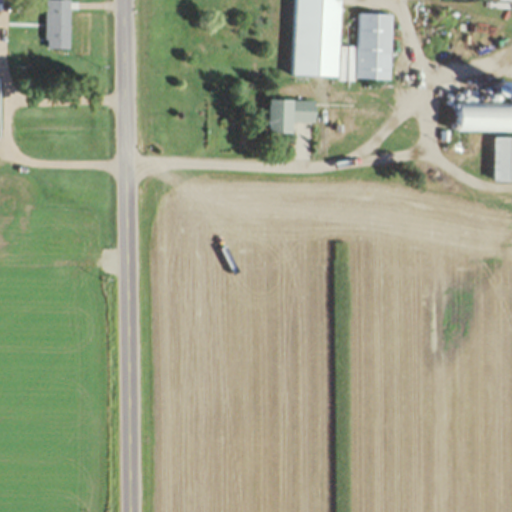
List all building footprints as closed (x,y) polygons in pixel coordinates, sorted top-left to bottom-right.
[(69,0),(45,0),(45,49),(69,49),(69,0)] [(290,0),(288,77),(344,78),(345,46),(340,45),(341,0),(290,0)] [(353,78),(391,79),(392,13),(354,13),(353,78)] [(316,100),(269,100),(268,133),(293,133),(293,122),(316,122),(316,100)] [(511,132),(511,102),(455,102),(455,132),(511,132)] [(511,137),(494,138),(494,182),(511,181),(511,137)]
